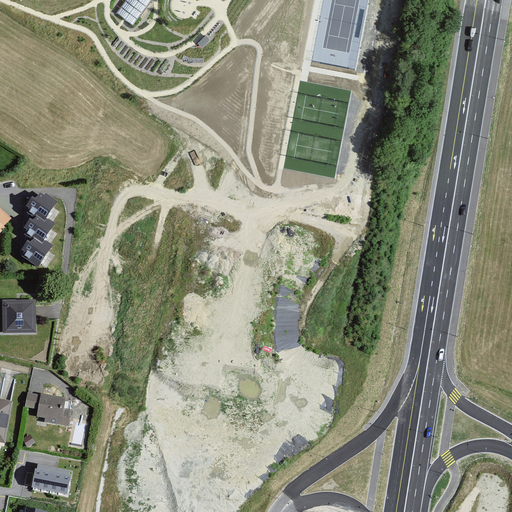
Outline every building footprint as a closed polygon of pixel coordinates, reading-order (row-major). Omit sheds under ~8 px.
[(132,25),(151,2),(149,0),(128,0),(118,14),(132,25)] [(36,200),(33,198),(27,207),(31,210),(30,213),(36,217),(45,222),(47,219),(58,203),(45,195),(45,196),(40,193),(36,200)] [(0,234),(6,229),(4,227),(12,220),(0,208),(0,234)] [(55,225),(47,219),(45,222),(36,217),(33,222),(30,220),(24,229),(27,231),(26,234),(33,239),(41,245),(43,242),(55,225)] [(52,247),(43,242),(41,245),(33,239),(29,245),(27,243),(21,252),(24,254),(22,257),(38,267),(52,247)] [(37,301),(3,301),(3,335),(37,334),(37,301)] [(37,410),(40,395),(27,393),(24,407),(37,410)] [(67,400),(40,395),(37,410),(35,419),(44,420),(43,423),(68,428),(70,414),(65,413),(67,400)] [(16,407),(0,403),(0,445),(9,447),(16,407)] [(71,476),(35,470),(31,489),(68,496),(71,476)]
